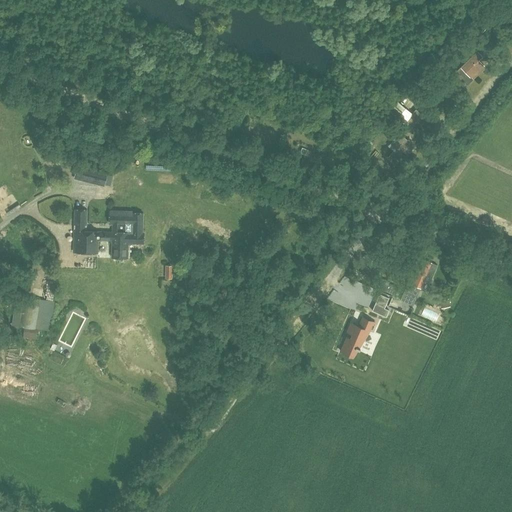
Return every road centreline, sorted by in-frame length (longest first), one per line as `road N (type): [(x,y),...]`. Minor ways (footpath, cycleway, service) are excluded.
road 1 (track): [(0,63),(511,266)]
road 2 (track): [(136,511),(376,212)]
road 3 (track): [(383,215),(511,58)]
